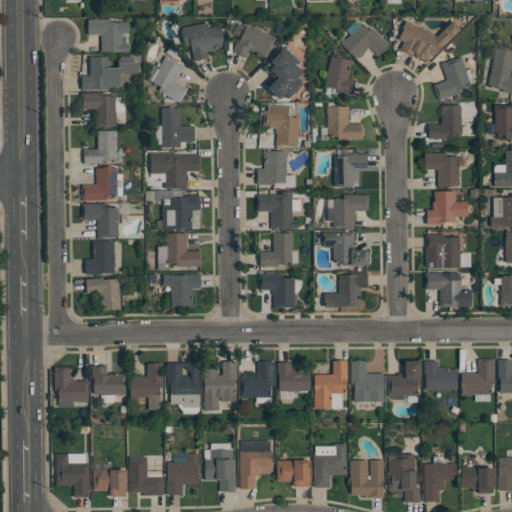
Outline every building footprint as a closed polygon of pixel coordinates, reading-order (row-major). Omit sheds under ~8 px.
[(101,52),(101,34),(88,34),(87,19),(111,18),(111,22),(128,21),(128,32),(121,33),(122,43),(128,43),(128,51),(101,52)] [(460,29),(432,56),(430,55),(427,61),(414,55),(416,53),(413,52),(412,55),(399,49),(403,42),(398,39),(401,33),(400,32),(406,21),(420,28),(420,27),(431,33),(431,34),(436,36),(452,20),(460,29)] [(207,58),(193,61),(190,45),(184,46),(180,27),(207,22),(209,27),(220,25),(224,46),(213,49),(213,50),(206,51),(207,58)] [(368,46),(356,59),(340,43),(361,22),(369,30),(371,27),(388,44),(377,56),(368,46)] [(248,50),(245,57),(232,51),(239,35),(240,36),(246,25),(275,39),(266,58),(248,50)] [(511,93),(501,91),(502,89),(487,86),(495,47),(510,50),(510,52),(511,52),(511,59),(509,78),(511,78),(511,93)] [(309,81),(281,50),(263,66),(275,79),(266,87),(278,100),(285,93),(290,99),(309,81)] [(151,82),(162,62),(161,62),(165,54),(184,65),(177,77),(178,77),(176,82),(187,88),(179,102),(158,90),(160,86),(151,82)] [(351,60),(348,77),(354,78),(351,94),(336,91),(337,88),(324,86),(330,55),(351,60)] [(81,89),(81,75),(89,75),(89,56),(110,56),(110,67),(119,67),(119,87),(109,87),(109,88),(98,88),(98,89),(81,89)] [(117,58),(117,65),(120,65),(120,73),(138,73),(138,62),(133,62),(133,56),(119,56),(119,58),(117,58)] [(439,100),(437,95),(436,95),(434,89),(435,89),(434,85),(446,80),(440,63),(461,56),(464,64),(463,64),(470,85),(460,88),(461,92),(439,100)] [(95,126),(95,109),(80,109),(80,92),(103,92),(103,96),(115,95),(115,119),(116,119),(116,126),(95,126)] [(511,104),(511,138),(504,138),(504,135),(494,135),(493,104),(511,104)] [(460,105),(460,136),(445,136),(445,138),(427,138),(427,124),(440,124),(440,116),(441,116),(441,105),(460,105)] [(326,136),(326,113),(325,113),(325,106),(348,106),(348,124),(361,124),(361,128),(363,128),(363,134),(361,134),(361,139),(337,139),(337,136),(326,136)] [(275,146),(276,127),(263,126),(264,107),(287,108),(286,116),(298,117),(296,139),(297,139),(297,146),(281,145),(281,147),(275,146)] [(179,108),(179,126),(193,126),(193,140),(179,140),(179,147),(160,147),(160,108),(179,108)] [(83,163),(83,149),(97,149),(97,130),(116,130),(116,161),(101,161),(101,163),(83,163)] [(504,149),(511,149),(511,186),(494,186),(494,172),(505,172),(504,149)] [(256,169),(264,169),(264,158),(265,158),(265,151),(285,151),(285,162),(286,162),(286,183),(274,183),(274,185),(256,185),(256,169)] [(437,185),(437,168),(424,169),(424,153),(447,152),(447,156),(458,156),(458,179),(459,179),(459,185),(437,185)] [(164,189),(164,182),(165,182),(164,173),(150,173),(150,154),(178,153),(178,155),(199,155),(199,170),(186,170),(186,190),(179,190),(179,189),(164,189)] [(353,186),(333,187),(333,155),(348,155),(348,153),(356,153),(356,154),(366,154),(366,168),(353,168),(353,186)] [(82,200),(82,196),(81,196),(81,189),(82,189),(82,184),(96,184),(96,167),(102,167),(102,166),(110,166),(110,167),(117,167),(117,198),(106,198),(106,200),(82,200)] [(298,228),(276,228),(276,229),(271,229),(270,211),(256,211),(256,207),(255,207),(255,199),(256,199),(256,195),(278,194),(278,191),(291,191),(292,220),(297,220),(298,228)] [(455,222),(442,222),(442,223),(426,224),(426,209),(432,209),(432,201),(433,201),(433,191),(454,191),(454,201),(467,201),(467,215),(455,216),(455,222)] [(492,197),(511,196),(511,194),(511,193),(511,227),(489,227),(489,216),(492,216),(492,197)] [(368,211),(355,211),(355,215),(353,215),(354,229),(351,229),(351,228),(332,228),(332,198),(343,198),(343,194),(368,194),(368,211)] [(191,228),(162,229),(161,206),(169,206),(169,197),(187,197),(187,195),(198,195),(199,210),(191,210),(191,228)] [(82,204),(107,203),(107,207),(117,207),(118,237),(102,237),(102,238),(97,238),(96,220),(82,220),(82,216),(81,216),(81,207),(82,207),(82,204)] [(353,231),(353,249),(367,249),(367,265),(342,265),(342,262),(332,262),(332,247),(322,247),(322,231),(350,231),(353,231)] [(166,233),(171,233),(171,232),(179,232),(179,233),(185,233),(186,251),(199,250),(200,255),(201,255),(201,262),(200,262),(200,266),(174,266),(174,264),(166,264),(166,233)] [(292,263),(277,263),(277,266),(259,266),(259,251),(272,251),(272,233),(292,233),(292,263)] [(459,267),(425,267),(424,247),(426,247),(426,234),(444,234),(444,236),(459,236),(459,267)] [(114,273),(101,273),(102,274),(84,274),(84,258),(92,258),(91,241),(113,241),(114,273)] [(366,272),(367,287),(359,287),(359,306),(339,306),(339,307),(324,307),(324,293),(338,293),(338,274),(356,274),(356,273),(366,272)] [(499,275),(510,275),(510,272),(511,272),(511,306),(499,306),(499,275)] [(170,307),(170,286),(162,286),(162,275),(188,274),(188,273),(200,273),(200,288),(192,288),(192,307),(170,307)] [(471,307),(439,307),(439,288),(425,288),(425,273),(460,273),(460,289),(471,289),(471,307)] [(259,290),(258,274),(282,274),(282,277),(293,277),(294,299),(294,307),(273,307),(273,294),(272,294),(272,290),(259,290)] [(85,279),(103,277),(103,279),(117,277),(120,308),(101,310),(99,292),(86,293),(85,279)] [(491,395),(461,395),(461,388),(460,388),(460,380),(461,380),(461,373),(478,373),(478,359),(493,359),(493,381),(491,381),(491,395)] [(511,373),(511,391),(499,392),(499,377),(497,377),(497,359),(511,359),(511,373)] [(313,408),(313,374),(331,374),(331,360),(346,360),(346,377),(345,377),(345,393),(330,393),(331,408),(313,408)] [(383,401),(354,401),(353,383),(350,383),(350,360),(365,360),(366,373),(383,373),(383,401)] [(404,360),(420,360),(420,385),(416,385),(417,395),(387,396),(387,381),(385,381),(385,374),(397,374),(397,373),(404,373),(404,360)] [(236,361),(237,380),(235,380),(235,401),(220,401),(220,396),(218,396),(218,409),(203,410),(203,368),(216,368),(216,375),(222,375),(222,361),(236,361)] [(273,361),(273,386),(269,386),(270,397),(240,397),(240,380),(239,380),(239,376),(257,375),(257,361),(273,361)] [(437,368),(446,367),(446,369),(457,369),(457,390),(425,390),(424,378),(423,378),(423,361),(437,361),(437,368)] [(179,403),(169,403),(169,386),(166,386),(166,362),(199,362),(199,407),(182,407),(179,403)] [(290,362),(291,368),(309,368),(310,390),(278,391),(278,384),(277,384),(276,362),(290,362)] [(162,363),(162,387),(159,387),(159,396),(130,396),(129,376),(147,376),(147,363),(162,363)] [(125,373),(125,394),(93,394),(93,382),(91,382),(91,365),(106,365),(106,373),(125,373)] [(87,401),(58,401),(58,391),(54,391),(54,366),(70,366),(70,379),(75,379),(75,380),(88,380),(88,385),(87,385),(87,401)] [(345,443),(346,474),(328,474),(329,486),(313,487),(313,453),(314,453),(314,446),(333,445),(333,443),(345,443)] [(219,480),(204,480),(204,458),(209,458),(209,449),(231,449),(231,476),(235,476),(235,491),(219,491),(219,480)] [(271,451),(271,467),(270,467),(271,473),(261,473),(261,467),(258,467),(258,475),(254,475),(254,488),(239,488),(239,451),(271,451)] [(199,452),(199,464),(198,464),(198,484),(181,484),(182,494),(166,494),(166,480),(167,480),(167,461),(186,461),(186,453),(199,452)] [(89,462),(89,496),(73,496),(73,484),(55,484),(55,453),(68,453),(68,462),(89,462)] [(390,491),(390,490),(387,490),(387,459),(400,459),(400,454),(414,453),(414,469),(415,469),(415,487),(419,487),(419,502),(404,502),(404,491),(390,491)] [(129,457),(146,457),(146,476),(162,476),(162,495),(148,495),(148,494),(143,494),(143,492),(129,492),(129,457)] [(497,457),(511,457),(511,489),(497,490),(497,475),(498,475),(497,457)] [(309,486),(293,486),(293,480),(276,480),(275,460),(309,459),(309,486)] [(382,460),(383,479),(382,479),(382,497),(369,497),(369,496),(364,496),(364,495),(349,495),(349,460),(367,460),(367,479),(369,479),(369,460),(382,460)] [(438,501),(423,501),(423,463),(455,463),(455,479),(444,479),(444,489),(438,489),(438,501)] [(493,467),(493,493),(477,493),(477,487),(460,487),(460,467),(478,467),(493,467)] [(126,495),(109,496),(109,490),(92,490),(92,469),(125,469),(126,495)]
